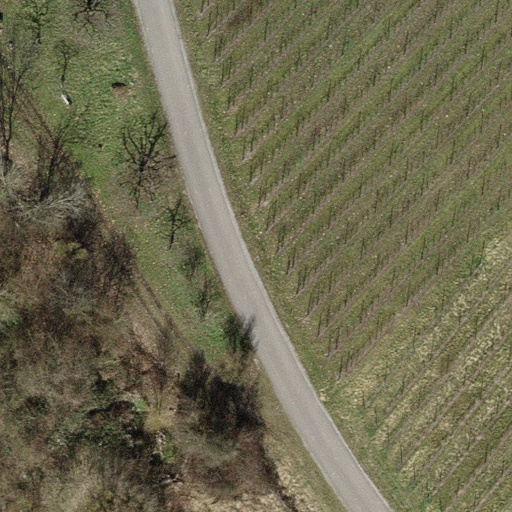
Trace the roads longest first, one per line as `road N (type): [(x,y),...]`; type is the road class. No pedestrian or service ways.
road 1 (track): [(157,0),(221,230),(311,422),(375,511)]
road 2 (track): [(311,422),(253,404),(186,351),(0,60)]
